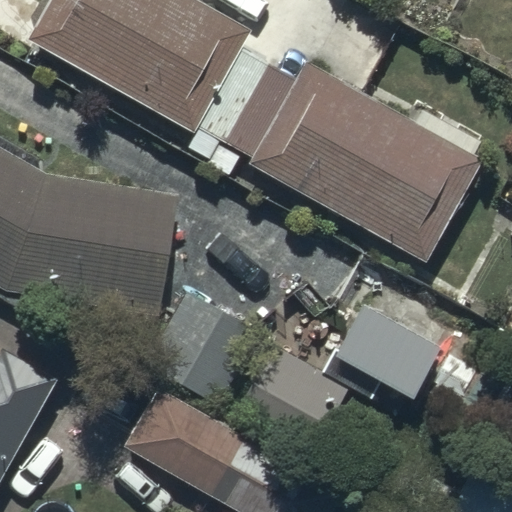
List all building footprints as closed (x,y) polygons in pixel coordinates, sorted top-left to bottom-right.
[(245,23),(203,0),(43,0),(26,32),(193,126),(184,141),(205,153),(203,157),(226,170),(238,148),(247,153),(245,157),(422,256),(479,153),(302,54),(290,75),(234,43),(245,23)] [(43,172),(0,148),(0,286),(40,295),(40,314),(82,315),(82,301),(155,313),(172,190),(43,172)] [(155,383),(208,411),(258,328),(186,285),(135,371),(155,383)] [(511,309),(496,341),(511,349),(511,309)] [(343,380),(270,339),(234,399),(309,441),(343,380)] [(0,511),(18,511),(22,506),(0,494),(0,466),(51,371),(0,343),(0,511)] [(474,390),(419,364),(400,403),(455,430),(474,390)] [(459,484),(430,469),(407,511),(511,511),(511,493),(466,470),(459,484)]
